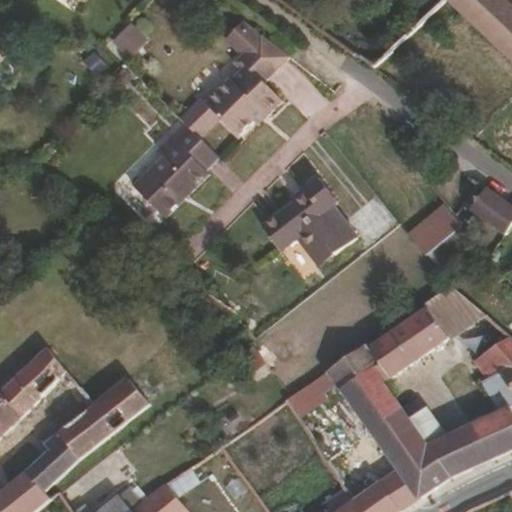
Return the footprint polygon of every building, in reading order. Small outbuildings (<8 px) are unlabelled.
[(511,5),(506,0),(445,0),(445,1),(511,62),(511,5)] [(130,59),(149,41),(134,25),(115,42),(130,59)] [(281,101),(262,83),(287,58),(259,33),(232,61),(241,70),(207,107),(237,136),(250,122),(261,111),(266,116),(281,101)] [(256,127),(266,116),(261,111),(250,122),(256,127)] [(167,218),(222,162),(183,123),(169,138),(177,145),(165,157),(135,189),(167,218)] [(165,157),(177,145),(169,138),(158,151),(165,157)] [(345,245),(319,213),(324,209),(304,186),(282,203),(286,208),(243,242),(260,265),(276,252),(280,248),(292,262),(302,254),(315,269),(345,245)] [(511,223),(511,208),(484,188),(469,210),(503,236),(511,223)] [(454,219),(437,198),(405,231),(422,251),(454,219)] [(467,238),(456,224),(426,251),(438,265),(467,238)] [(315,269),(302,254),(292,262),(280,248),(276,252),(299,282),(315,269)] [(511,338),(451,285),(424,306),(427,311),(374,347),(370,342),(331,370),(346,393),(370,430),(327,462),(345,490),(356,505),(360,511),(399,511),(451,479),(511,450),(511,338)] [(265,362),(260,348),(238,358),(243,371),(265,362)] [(80,387),(94,375),(76,355),(63,367),(50,350),(1,395),(0,393),(0,444),(39,410),(61,435),(46,448),(50,452),(0,495),(0,511),(36,511),(52,501),(44,490),(83,462),(146,407),(128,382),(96,405),(80,387)] [(166,391),(147,367),(128,382),(146,407),(166,391)] [(302,424),(346,393),(331,370),(288,403),(302,424)] [(179,500),(213,477),(203,462),(167,487),(179,500)] [(191,511),(179,500),(167,487),(136,511),(191,511)] [(344,511),(356,505),(345,490),(325,503),(330,511),(344,511)] [(64,511),(71,507),(61,493),(52,501),(59,511),(64,511)] [(129,511),(119,500),(101,511),(75,511),(71,507),(64,511),(59,511),(52,501),(36,511),(129,511)]
